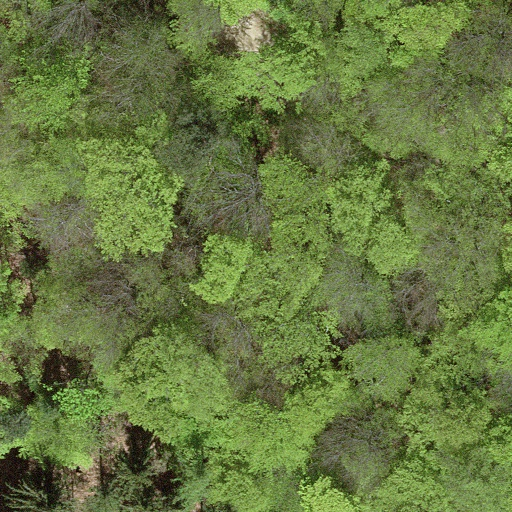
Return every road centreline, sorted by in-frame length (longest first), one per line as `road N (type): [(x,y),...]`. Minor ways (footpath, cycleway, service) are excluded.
road 1 (track): [(511,137),(449,135),(370,116),(285,74),(195,0)]
road 2 (track): [(196,424),(161,364),(0,188)]
road 3 (track): [(0,445),(196,424)]
road 4 (track): [(196,424),(327,511)]
